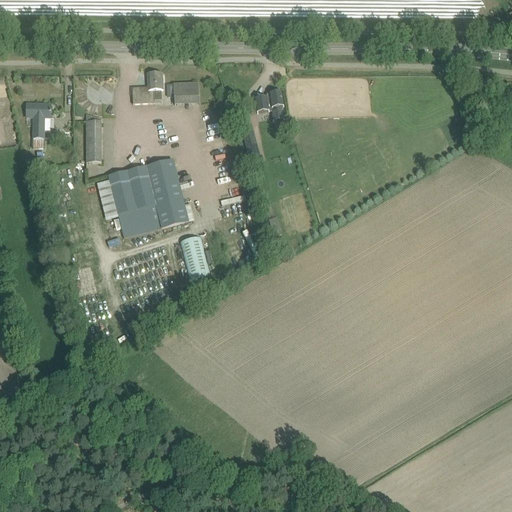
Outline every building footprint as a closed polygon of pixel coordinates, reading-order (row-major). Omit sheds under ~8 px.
[(132,89),(133,99),(133,106),(155,105),(155,101),(161,101),(161,92),(163,92),(162,75),(148,75),(149,88),(132,89)] [(205,83),(169,84),(170,94),(175,94),(175,106),(205,105),(205,83)] [(284,109),(282,94),(270,95),(270,99),(267,99),(255,100),(257,115),(269,113),(269,112),(271,112),(273,123),(274,122),(273,121),(283,120),(284,121),(283,109),(284,109)] [(43,150),(44,132),(51,132),(51,119),(51,114),(51,112),(51,106),(27,106),(27,119),(34,119),(34,140),(33,149),(43,150)] [(87,117),(86,164),(101,164),(100,121),(87,117)] [(248,117),(239,120),(249,154),(258,151),(255,143),(254,143),(250,126),(251,126),(248,117)] [(189,223),(173,161),(109,177),(124,240),(189,223)] [(216,187),(234,182),(232,177),(215,182),(216,187)] [(201,239),(180,244),(190,284),(211,278),(201,239)]
